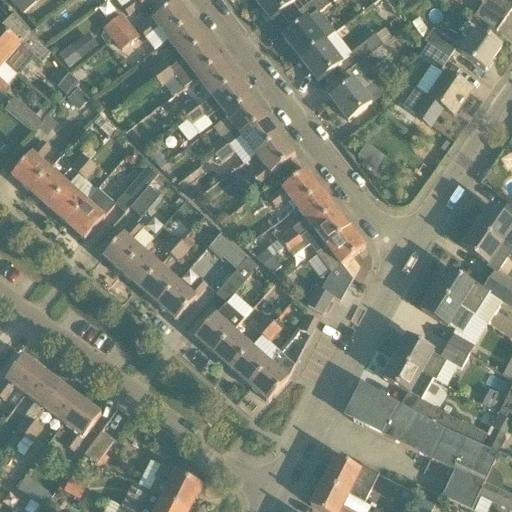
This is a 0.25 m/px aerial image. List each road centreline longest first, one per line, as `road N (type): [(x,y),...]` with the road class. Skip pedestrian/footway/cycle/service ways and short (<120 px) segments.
road 1 (residential): [(274,498),(0,295)]
road 2 (residential): [(404,257),(203,0)]
road 3 (residential): [(274,498),(404,257)]
road 4 (residential): [(404,257),(511,102)]
